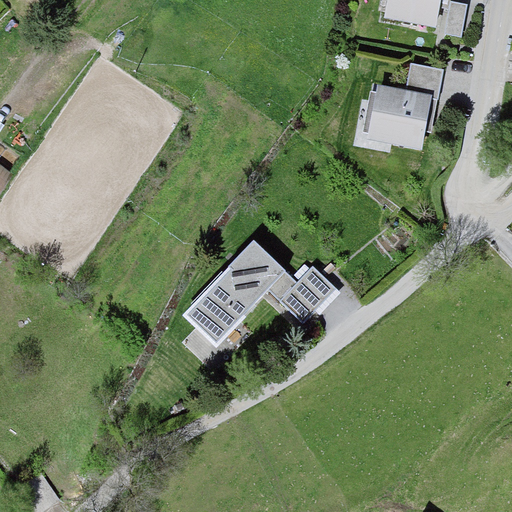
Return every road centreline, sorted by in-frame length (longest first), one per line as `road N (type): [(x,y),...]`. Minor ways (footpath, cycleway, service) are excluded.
road 1 (residential): [(106,511),(139,481),(323,361),(478,223)]
road 2 (residential): [(502,0),(470,170),(478,223)]
